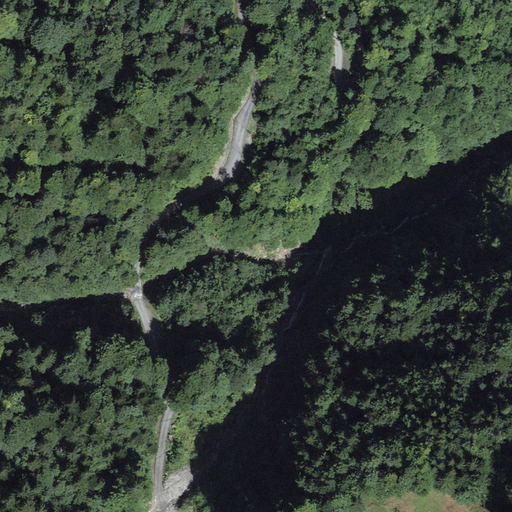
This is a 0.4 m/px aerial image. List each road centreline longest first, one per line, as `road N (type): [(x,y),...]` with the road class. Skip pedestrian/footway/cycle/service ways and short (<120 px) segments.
road 1 (track): [(241,0),(257,61),(236,162),(221,181),(152,221),(139,249),(135,296),(152,349),(173,379),(159,468),(170,511)]
road 2 (track): [(352,0),(362,75),(353,85),(342,78),(342,50),(330,27),(308,0)]
